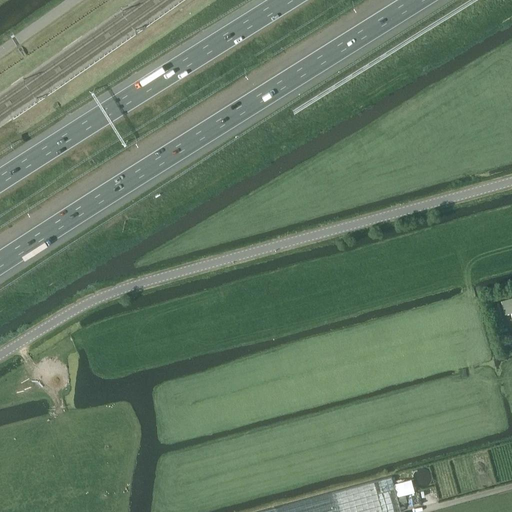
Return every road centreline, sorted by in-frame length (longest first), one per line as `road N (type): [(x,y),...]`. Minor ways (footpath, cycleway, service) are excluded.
road 1 (tertiary): [(0,356),(123,288),(511,180)]
road 2 (motorway): [(0,261),(418,0)]
road 3 (motorway): [(281,0),(0,172)]
